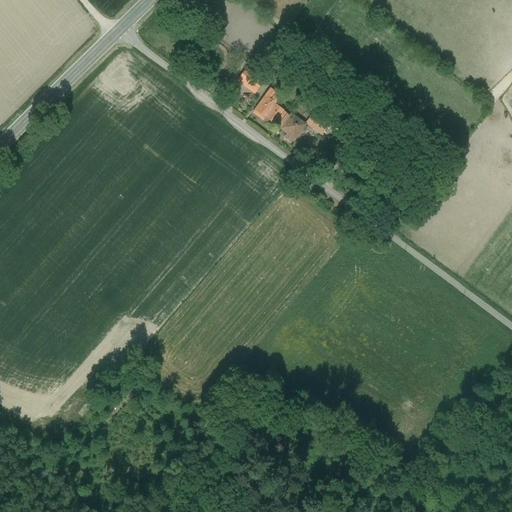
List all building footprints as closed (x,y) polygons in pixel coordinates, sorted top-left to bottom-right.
[(250,44),(242,50),(251,60),(258,54),(250,44)] [(256,75),(246,68),(238,78),(248,85),(256,75)] [(256,75),(248,85),(256,91),(264,81),(256,75)] [(271,89),(254,113),(263,120),(265,117),(278,125),(287,113),(275,104),(281,96),(271,89)] [(290,115),(287,113),(278,125),(288,133),(286,136),(293,141),(295,138),(306,124),(292,114),(290,115)] [(329,124),(313,113),(307,120),(323,132),(329,124)]
